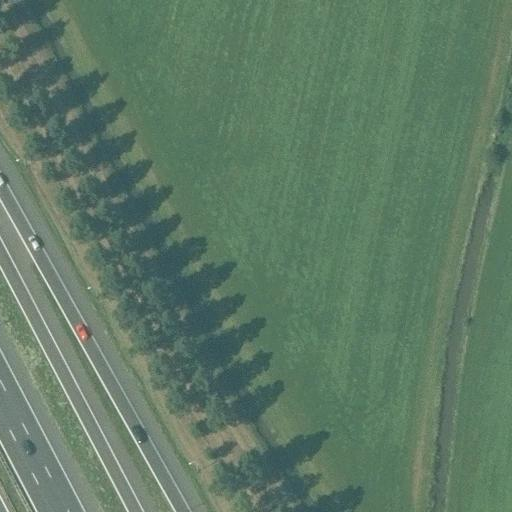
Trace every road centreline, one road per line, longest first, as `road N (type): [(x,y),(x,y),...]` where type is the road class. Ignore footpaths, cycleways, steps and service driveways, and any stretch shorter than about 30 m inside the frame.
road 1 (motorway): [(184,511),(0,186)]
road 2 (motorway): [(135,511),(0,250)]
road 3 (motorway): [(59,511),(0,398)]
